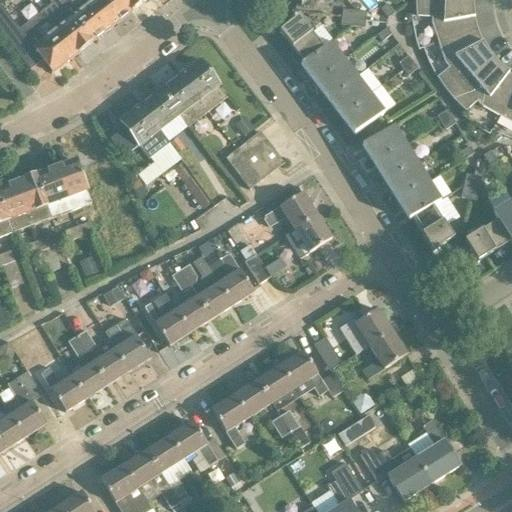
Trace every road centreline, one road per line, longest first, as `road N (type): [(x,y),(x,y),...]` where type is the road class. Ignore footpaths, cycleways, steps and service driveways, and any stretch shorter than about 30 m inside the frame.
road 1 (residential): [(388,257),(0,502)]
road 2 (residential): [(388,257),(327,160),(206,4)]
road 3 (residential): [(0,142),(97,88),(206,4)]
road 4 (residential): [(511,455),(433,330)]
